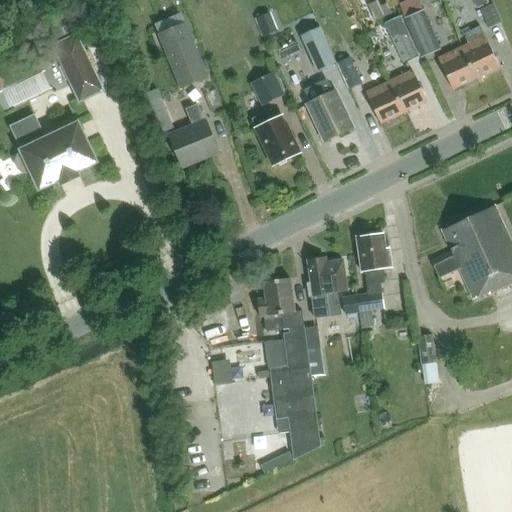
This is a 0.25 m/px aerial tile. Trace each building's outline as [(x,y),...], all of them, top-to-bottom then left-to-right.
[(487,29),(502,22),(493,4),(479,10),(487,29)] [(54,46),(78,35),(85,32),(75,11),(44,25),(54,46)] [(421,58),(441,49),(424,11),(404,19),(421,58)] [(403,64),(419,57),(400,16),(385,24),(403,64)] [(181,91),(209,79),(186,24),(158,36),(181,91)] [(469,45),(461,48),(476,79),(500,67),(487,38),(486,36),(480,39),(477,32),(465,38),(469,45)] [(78,35),(54,46),(52,47),(79,104),(105,91),(78,35)] [(323,77),(339,70),(327,46),(312,53),(323,77)] [(476,79),(461,48),(439,59),(453,90),(476,79)] [(349,90),(363,84),(351,58),(337,65),(349,90)] [(414,70),(389,82),(404,113),(428,102),(414,70)] [(272,101),(285,95),(274,73),(262,79),(272,101)] [(404,113),(389,82),(366,92),(381,125),(404,113)] [(154,91),(139,97),(142,106),(158,100),(154,91)] [(325,142),(354,129),(336,91),(308,105),(325,142)] [(183,165),(219,150),(207,121),(206,122),(199,104),(188,109),(195,126),(172,136),(183,165)] [(286,159),(300,152),(283,116),(276,119),(272,110),(254,119),(258,128),(257,128),(274,164),(278,163),(280,164),(285,162),(286,159)] [(81,176),(78,170),(97,161),(88,142),(80,146),(71,127),(23,150),(23,151),(22,151),(19,155),(17,159),(17,163),(19,168),(23,171),(27,172),(32,172),(33,171),(41,188),(57,180),(60,186),(81,176)] [(442,231),(452,252),(444,256),(433,261),(437,270),(447,265),(451,272),(460,268),(474,299),(490,291),(491,294),(511,283),(511,247),(493,207),(442,231)] [(362,273),(364,273),(368,294),(359,295),(361,313),(373,311),(384,309),(381,283),(385,283),(384,270),(389,269),(393,268),(390,247),(386,248),(384,233),(357,237),(362,273)] [(338,293),(348,291),(343,259),(326,262),(326,258),(307,261),(311,284),(308,284),(310,296),(312,296),(315,319),(341,315),(338,293)] [(302,310),(295,311),(291,278),(265,281),(267,298),(257,299),(260,316),(265,315),(267,331),(291,328),(304,327),(302,310)] [(361,313),(359,295),(344,298),(346,315),(361,313)] [(373,311),(361,313),(363,329),(376,327),(373,311)] [(319,447),(310,376),(305,329),(304,329),(304,327),(291,328),(292,334),(286,335),(290,368),(269,371),(275,420),(288,419),(293,460),(319,447)] [(305,329),(310,376),(323,375),(317,327),(305,329)] [(421,366),(437,364),(433,335),(417,337),(421,366)] [(217,380),(234,379),(232,357),(215,358),(217,380)]
